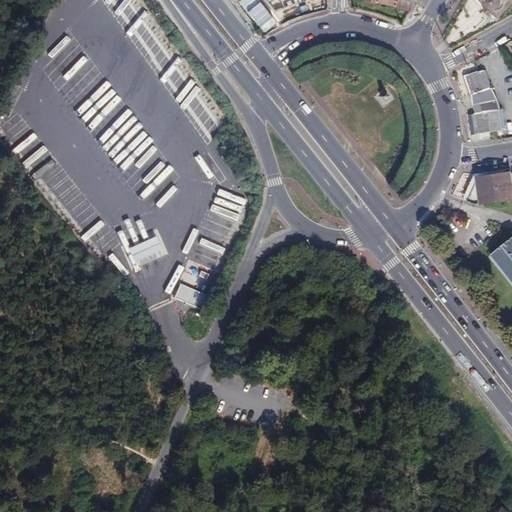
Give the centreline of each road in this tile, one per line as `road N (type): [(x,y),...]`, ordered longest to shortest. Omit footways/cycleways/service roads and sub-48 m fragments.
road 1 (unclassified): [(251,256),(135,511)]
road 2 (primary): [(370,236),(511,413)]
road 3 (primary): [(392,227),(260,65)]
road 4 (primary): [(511,379),(392,227)]
road 5 (primary): [(254,95),(370,236)]
road 6 (primary): [(177,0),(179,21),(262,139)]
road 7 (primary): [(180,0),(254,95)]
